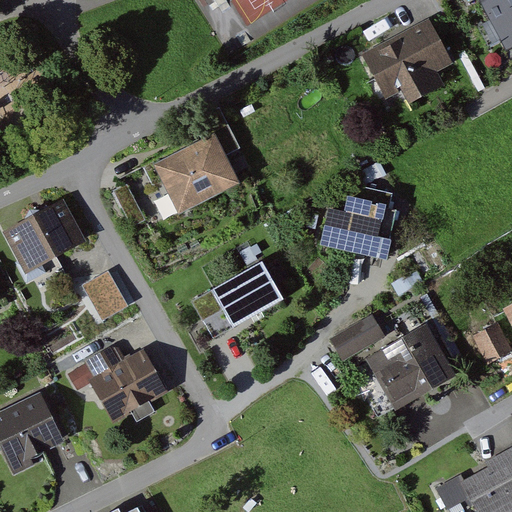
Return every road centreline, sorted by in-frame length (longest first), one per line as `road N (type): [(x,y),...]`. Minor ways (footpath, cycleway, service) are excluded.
road 1 (residential): [(73,511),(204,448),(215,431),(71,169)]
road 2 (residential): [(395,0),(71,169)]
